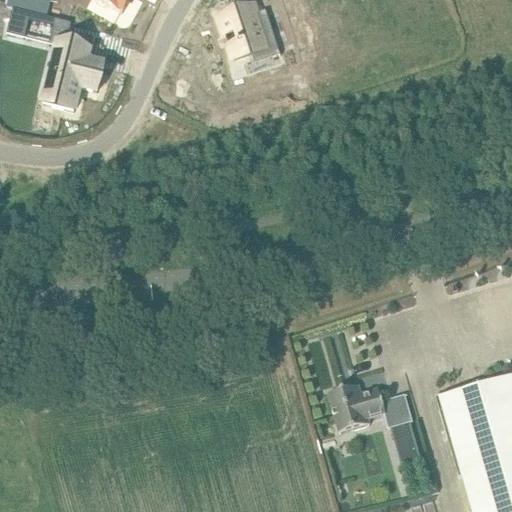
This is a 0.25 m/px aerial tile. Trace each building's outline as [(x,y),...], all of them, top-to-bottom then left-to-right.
[(8,0),(6,9),(20,12),(23,0),(8,0)] [(95,0),(122,15),(129,1),(130,1),(128,0),(95,0)] [(253,6),(219,18),(225,37),(226,37),(234,60),(251,54),(275,46),(279,58),(280,57),(265,12),(256,15),(253,6)] [(13,11),(6,36),(24,40),(29,22),(53,28),(49,46),(57,48),(43,106),(74,113),(80,89),(97,94),(104,67),(86,63),(91,41),(94,42),(94,39),(68,33),(70,25),(13,11)] [(511,511),(511,379),(463,393),(462,390),(435,398),(458,479),(461,478),(470,511),(511,511)] [(412,424),(410,417),(404,397),(381,404),(378,391),(360,396),(359,392),(346,396),(345,392),(327,397),(339,436),(369,427),(368,422),(384,417),(388,431),(412,424)]
